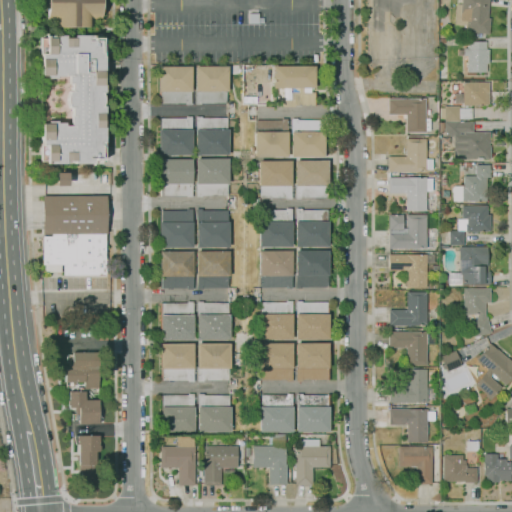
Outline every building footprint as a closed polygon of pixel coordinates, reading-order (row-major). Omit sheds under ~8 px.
[(99,0),(100,18),(92,18),(92,26),(54,27),(54,19),(47,19),(47,0),(99,0)] [(489,34),(465,32),(466,25),(454,24),(456,4),(461,4),(461,0),(489,0),(488,17),(490,18),(489,34)] [(258,23),(248,23),(248,13),(258,13),(258,23)] [(69,107),(67,103),(66,100),(67,97),(67,94),(68,91),(71,91),(71,83),(68,83),(68,76),(56,76),(56,78),(46,78),(46,75),(41,75),(41,54),(39,54),(39,38),(45,38),(45,35),(64,35),(65,37),(73,37),(73,35),(91,34),(91,38),(101,38),(102,56),(103,56),(103,70),(102,70),(102,84),(104,84),(104,92),(102,92),(102,105),(104,105),(104,113),(102,113),(103,127),(104,127),(104,142),(102,142),(102,160),(103,160),(103,163),(94,163),(91,164),(91,163),(74,163),(74,161),(66,161),(66,163),(46,163),(41,163),(41,160),(40,160),(40,145),(41,145),(41,124),(47,123),(47,121),(56,120),(56,122),(64,122),(64,126),(71,126),(71,107),(69,107)] [(486,72),(467,72),(467,56),(457,56),(457,49),(463,49),(463,48),(468,48),(468,41),(486,41),(486,49),(488,49),(489,63),(486,63),(486,72)] [(295,106),(282,106),(282,100),(291,100),(291,92),(299,92),(299,87),(273,87),(273,65),(315,66),(315,87),(305,87),(305,92),(315,92),(315,105),(295,104),(295,106)] [(192,104),(185,104),(185,103),(159,103),(159,66),(191,66),(191,91),(192,91),(192,104)] [(201,104),(195,104),(195,91),(195,66),(228,66),(228,91),(226,91),(226,103),(201,103),(201,104)] [(486,105),(463,105),(463,82),(489,82),(489,104),(486,104),(486,105)] [(426,132),(406,132),(406,120),(397,120),(396,114),(388,114),(388,99),(425,98),(426,132)] [(444,108),(444,106),(459,106),(459,108),(470,108),(470,107),(472,107),(472,108),(472,118),(470,118),(470,120),(460,120),(460,118),(459,118),(459,120),(444,120),(444,118),(438,118),(438,108),(444,108)] [(192,154),(159,155),(159,118),(186,118),(186,116),(192,116),(192,154)] [(228,154),(196,155),(196,130),(196,116),(201,116),(201,118),(227,117),(227,129),(228,129),(228,154)] [(287,156),(255,156),(255,120),(281,120),(281,118),(287,118),(287,156)] [(324,156),(291,156),(291,118),(297,118),(297,120),(324,120),(324,156)] [(473,132),(490,132),(490,159),(453,159),(453,136),(444,136),(444,121),(460,121),(460,122),(473,121),(473,132)] [(450,144),(441,144),(441,138),(439,138),(439,134),(441,134),(441,137),(450,137),(450,144)] [(425,172),(389,171),(389,155),(406,156),(406,138),(409,139),(409,136),(421,136),(421,138),(426,138),(425,158),(432,159),(432,169),(425,169),(425,172)] [(202,197),(196,197),(196,158),(228,158),(228,183),(227,183),(227,195),(202,195),(202,197)] [(187,197),(187,195),(160,195),(160,159),(192,159),(192,183),(192,197),(187,197)] [(285,199),(285,197),(260,197),(260,186),(259,186),(259,161),(291,160),(291,199),(285,199)] [(301,198),(295,199),(295,160),(328,160),(328,185),(326,185),(326,197),(301,197),(301,198)] [(454,186),(463,186),(463,187),(463,175),(475,175),(475,164),(489,164),(490,177),(486,177),(486,201),(462,201),(453,201),(453,193),(452,192),(452,188),(454,186)] [(67,185),(56,185),(55,172),(67,172),(67,185)] [(425,210),(406,210),(406,193),(388,193),(388,177),(426,177),(426,178),(432,178),(432,191),(425,191),(425,210)] [(105,275),(63,275),(63,265),(60,265),(60,271),(44,272),(44,265),(42,265),(42,236),(52,236),(52,232),(43,233),(43,196),(106,196),(106,233),(104,233),(105,275)] [(463,245),(449,244),(449,230),(457,230),(457,219),(461,219),(461,205),(487,205),(487,214),(490,214),(490,231),(465,231),(465,230),(464,230),(463,245)] [(192,247),(160,247),(159,210),(186,210),(186,208),(192,208),(192,247)] [(229,247),(196,247),(196,222),(196,208),(202,208),(202,210),(227,210),(228,221),(229,221),(229,247)] [(291,246),(259,246),(258,210),(285,210),(285,208),(291,208),(291,246)] [(328,246),(295,246),(295,208),(301,208),(301,209),(328,209),(328,246)] [(426,248),(389,248),(388,214),(426,214),(426,248)] [(486,286),(440,286),(440,280),(448,280),(448,272),(459,272),(460,260),(458,260),(458,246),(488,247),(487,271),(490,271),(490,284),(486,284),(486,286)] [(302,288),(296,289),(295,251),(328,250),(328,275),(326,275),(326,286),(302,287),(302,288)] [(193,289),(186,289),(186,287),(159,288),(159,276),(160,276),(160,251),(193,251),(193,276),(193,289)] [(201,289),(196,289),(196,251),(229,251),(229,276),(228,276),(228,288),(201,288),(201,289)] [(286,288),(286,287),(260,287),(260,276),(259,276),(259,251),(291,251),(291,288),(286,288)] [(426,288),(406,288),(406,270),(388,270),(388,254),(433,254),(433,263),(426,263),(426,288)] [(485,317),(487,317),(490,332),(474,336),(470,321),(477,319),(477,315),(475,315),(475,314),(460,314),(460,308),(463,307),(463,288),(490,287),(490,302),(485,302),(485,317)] [(426,325),(389,325),(389,309),(406,309),(406,291),(426,291),(426,293),(438,293),(438,309),(426,309),(426,325)] [(193,339),(160,339),(160,303),(187,303),(187,301),(192,301),(193,339)] [(229,339),(197,339),(197,314),(197,301),(203,301),(203,303),(228,303),(228,313),(229,313),(229,339)] [(292,339),(259,339),(259,314),(261,314),(260,302),(286,302),(286,301),(292,301),(292,339)] [(328,338),(296,339),(295,301),(302,301),(302,302),(328,302),(328,338)] [(426,365),(406,364),(406,347),(389,347),(389,331),(427,331),(426,334),(430,334),(430,338),(433,338),(433,343),(426,343),(426,365)] [(292,381),(286,381),(286,380),(260,380),(260,343),(292,342),(292,381)] [(296,381),(296,343),(328,342),(329,379),(302,380),(302,381),(296,381)] [(193,381),(187,381),(187,380),(160,380),(160,343),(193,343),(193,381)] [(203,381),(197,381),(197,343),(229,343),(230,368),(228,368),(228,380),(203,380),(203,381)] [(486,373),(487,368),(476,358),(485,349),(488,347),(487,345),(489,343),(496,349),(496,348),(507,358),(508,357),(511,360),(511,377),(505,385),(491,372),(490,377),(501,387),(490,400),(486,396),(486,395),(475,384),(485,373),(486,373)] [(439,368),(439,356),(440,356),(455,350),(461,365),(444,372),(442,367),(439,368)] [(88,389),(83,389),(83,382),(76,382),(76,385),(64,385),(65,367),(68,367),(68,362),(66,362),(66,355),(71,355),(71,351),(98,352),(98,388),(88,388),(88,389)] [(426,402),(389,402),(389,386),(405,386),(405,369),(426,369),(426,387),(434,387),(434,399),(426,400),(426,402)] [(98,424),(78,424),(78,420),(71,420),(71,414),(74,414),(74,407),(68,407),(68,391),(76,391),(76,387),(82,387),(82,391),(85,391),(85,399),(98,399),(98,424)] [(292,431),(259,431),(259,406),(261,406),(261,395),(286,395),(286,393),(292,393),(292,431)] [(296,432),(296,393),(302,393),(302,395),(327,395),(327,394),(329,394),(329,432),(296,432)] [(194,432),(160,432),(160,395),(187,395),(187,394),(194,394),(194,432)] [(230,432),(197,432),(197,394),(203,394),(203,395),(229,395),(229,406),(230,406),(230,432)] [(511,404),(503,404),(504,426),(511,426),(511,404)] [(427,441),(407,441),(407,424),(389,424),(389,409),(426,409),(427,441)] [(285,464),(286,464),(286,484),(269,484),(269,467),(252,467),(252,445),(272,445),(272,443),(271,443),(271,434),(285,434),(285,443),(284,443),(284,446),(285,446),(285,464)] [(77,443),(75,443),(73,436),(78,435),(99,435),(99,445),(100,445),(100,450),(99,450),(99,451),(95,451),(96,465),(98,465),(98,473),(79,473),(79,465),(78,465),(78,444),(77,444),(77,443)] [(329,467),(312,467),(312,485),(295,485),(295,446),(298,446),(298,439),(319,439),(319,446),(330,446),(329,467)] [(478,451),(465,451),(465,440),(478,440),(478,451)] [(431,482),(415,483),(415,467),(397,467),(397,446),(404,446),(404,444),(414,444),(414,446),(431,446),(431,482)] [(194,485),(178,485),(178,467),(160,467),(160,446),(195,446),(194,485)] [(237,467),(220,467),(220,485),(203,485),(203,468),(204,468),(204,446),(237,446),(237,467)] [(476,482),(464,482),(464,481),(443,481),(442,455),(462,454),(462,459),(465,459),(465,467),(476,467),(476,482)] [(486,482),(486,474),(484,474),(484,460),(483,460),(483,454),(497,454),(497,458),(505,458),(505,462),(510,462),(510,480),(499,480),(499,482),(486,482)]
